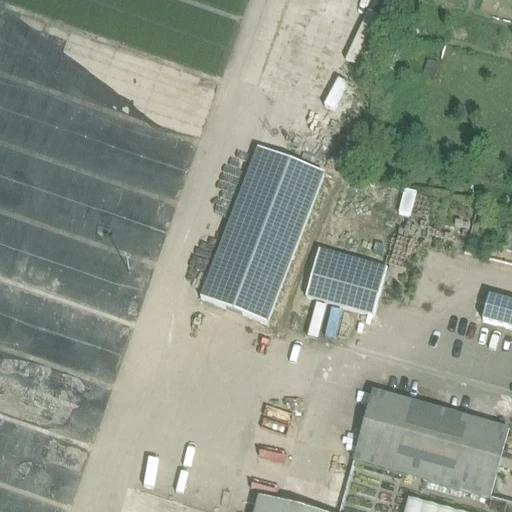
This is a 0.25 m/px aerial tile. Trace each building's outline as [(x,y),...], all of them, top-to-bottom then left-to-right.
[(324,177),(258,152),(202,302),(267,326),(324,177)] [(511,246),(511,228),(508,227),(502,252),(510,254),(511,246)] [(387,272),(320,252),(306,299),(374,318),(387,272)] [(511,311),(511,307),(490,301),(483,324),(507,330),(511,311)] [(510,432),(373,394),(354,464),(490,502),(510,432)] [(301,511),(259,501),(256,511),(301,511)] [(444,511),(410,503),(407,511),(444,511)]
